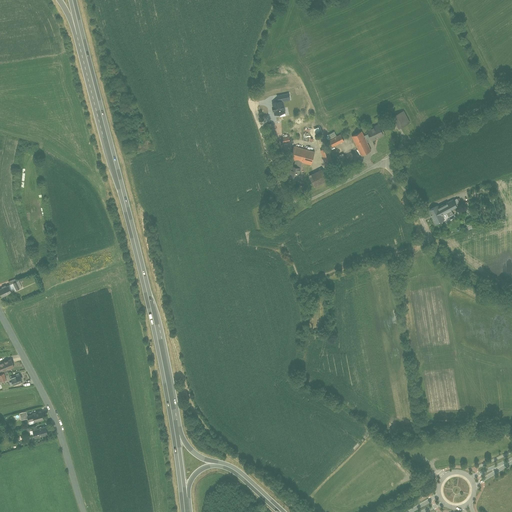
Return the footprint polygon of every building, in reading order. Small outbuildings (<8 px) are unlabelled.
[(274,115),(286,113),(284,101),(290,100),(289,93),(276,96),(277,100),(272,101),(274,115)] [(392,115),(399,128),(409,122),(402,110),(392,115)] [(368,132),(363,135),(366,142),(370,140),(371,142),(383,136),(377,125),(367,130),(368,132)] [(361,132),(352,136),(361,155),(370,150),(366,142),(363,135),(361,132)] [(330,140),(333,147),(345,142),(342,135),(330,140)] [(282,138),(283,144),(291,142),(289,136),(282,138)] [(293,158),(303,162),(311,164),(315,152),(293,145),(289,157),(293,158)] [(327,147),(320,150),(325,163),(332,160),(327,147)] [(303,162),(293,158),(287,176),(297,179),(303,162)] [(327,180),(322,168),(308,175),(314,187),(327,180)] [(437,205),(428,209),(435,223),(444,219),(441,213),(459,205),(456,198),(438,207),(437,205)] [(9,286),(0,290),(0,294),(2,298),(16,292),(21,290),(16,279),(8,283),(9,286)] [(0,369),(1,372),(14,367),(12,361),(0,364),(0,369)] [(11,376),(14,385),(22,382),(19,373),(11,376)] [(35,423),(44,420),(41,412),(33,415),(33,416),(28,417),(29,421),(34,419),(35,423)] [(49,434),(46,426),(38,429),(39,433),(35,434),(36,438),(49,434)] [(34,430),(33,427),(26,430),(28,437),(32,436),(30,432),(34,430)]
